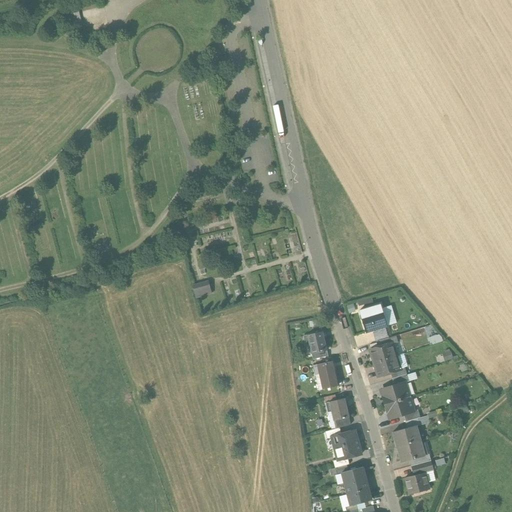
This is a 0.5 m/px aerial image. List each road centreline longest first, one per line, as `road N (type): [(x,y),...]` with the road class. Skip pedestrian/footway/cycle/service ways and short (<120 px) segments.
road 1 (tertiary): [(262,0),(303,200),(394,511)]
road 2 (track): [(511,392),(466,430),(436,511)]
